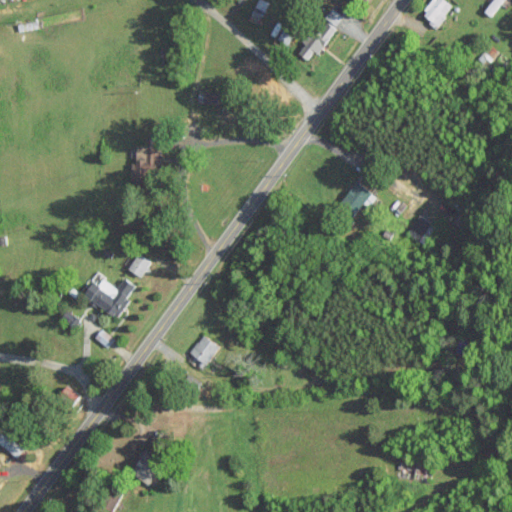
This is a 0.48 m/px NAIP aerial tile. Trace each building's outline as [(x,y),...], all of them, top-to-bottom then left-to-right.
[(260,24),(270,1),(268,0),(259,0),(251,20),(260,24)] [(454,5),(447,0),(434,0),(423,15),(438,27),(454,5)] [(505,0),(494,0),(492,5),(500,9),(505,0)] [(327,17),(338,25),(344,16),(333,8),(327,17)] [(310,59),(316,51),(320,54),(335,33),(319,22),(299,52),(310,59)] [(279,38),(288,45),(296,33),(286,27),(279,38)] [(478,58),(485,65),(499,51),(492,44),(478,58)] [(221,93),(202,90),(200,101),(220,104),(221,93)] [(135,183),(154,184),(154,173),(161,173),(162,146),(140,145),(139,164),(135,164),(135,183)] [(358,213),(374,192),(359,181),(343,202),(358,213)] [(409,234),(422,241),(432,221),(419,214),(409,234)] [(154,261),(141,253),(136,260),(130,257),(125,265),(145,277),(154,261)] [(119,316),(139,285),(127,277),(120,288),(103,277),(90,297),(119,316)] [(118,338),(104,328),(97,338),(111,347),(118,338)] [(222,345),(205,334),(188,359),(205,370),(222,345)] [(81,395),(69,385),(59,398),(71,407),(81,395)] [(26,450),(0,427),(0,440),(19,457),(26,450)] [(170,463),(146,447),(131,468),(156,484),(170,463)] [(427,480),(427,473),(431,473),(432,463),(400,462),(400,479),(427,480)]
